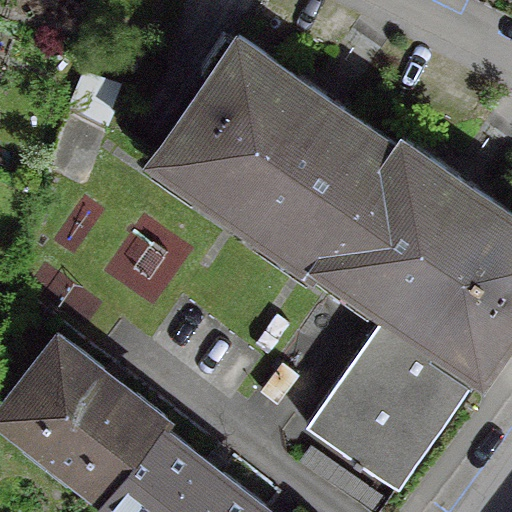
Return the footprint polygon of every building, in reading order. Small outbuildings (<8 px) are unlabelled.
[(149,153),(310,265),(316,257),(315,256),(393,145),(392,144),(233,33),(149,153)] [(392,144),(393,145),(315,256),(316,257),(382,304),(474,369),(511,315),(511,215),(397,136),(392,144)] [(392,488),(474,369),(382,304),(300,423),(392,488)] [(0,414),(99,492),(100,493),(155,423),(156,424),(162,417),(160,416),(53,332),(0,400),(0,414)] [(95,500),(110,511),(258,511),(262,507),(156,424),(155,423),(100,493),(99,492),(94,499),(95,500)]
